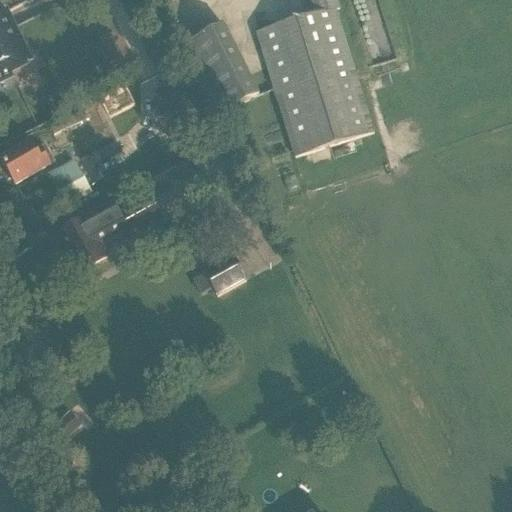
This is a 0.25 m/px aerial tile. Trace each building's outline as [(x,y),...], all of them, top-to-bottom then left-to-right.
[(308,0),(314,17),(255,35),(294,159),(374,135),(336,11),(340,10),(337,0),(308,0)] [(6,11),(0,14),(0,85),(13,79),(10,74),(32,63),(6,11)] [(223,25),(185,45),(222,114),(259,95),(223,25)] [(377,37),(384,61),(393,58),(386,35),(377,37)] [(375,70),(378,82),(400,77),(397,65),(375,70)] [(80,125),(79,123),(86,120),(83,113),(49,128),(53,137),(80,125)] [(35,152),(29,142),(0,158),(0,160),(15,186),(45,169),(54,163),(44,147),(35,152)] [(48,175),(63,204),(88,191),(74,162),(48,175)] [(10,209),(18,225),(47,211),(40,195),(10,209)] [(149,199),(117,216),(111,206),(55,236),(69,262),(68,263),(70,267),(71,266),(74,271),(103,255),(98,244),(119,233),(123,240),(161,220),(149,199)] [(203,275),(217,299),(246,283),(233,259),(203,275)] [(53,428),(65,442),(81,427),(69,414),(53,428)] [(179,449),(190,470),(208,461),(197,439),(179,449)]
